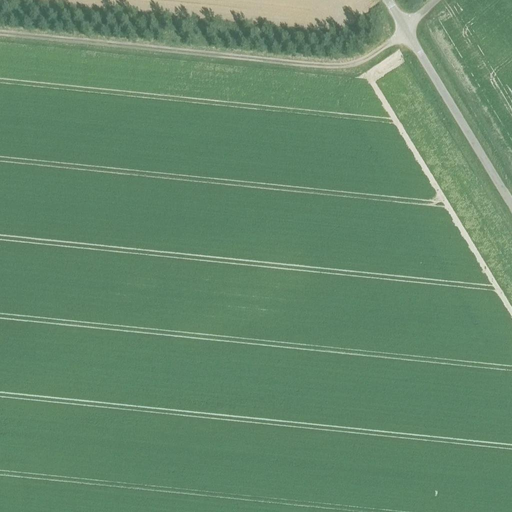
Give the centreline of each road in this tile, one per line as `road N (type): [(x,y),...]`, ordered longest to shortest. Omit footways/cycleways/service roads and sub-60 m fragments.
road 1 (track): [(0,33),(324,66),(360,61),(404,28)]
road 2 (unclassified): [(511,206),(387,0)]
